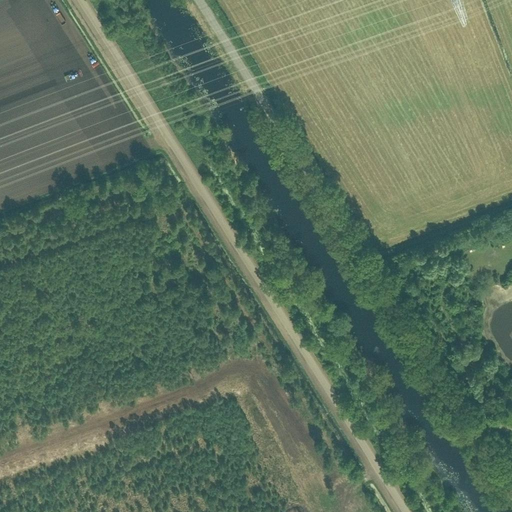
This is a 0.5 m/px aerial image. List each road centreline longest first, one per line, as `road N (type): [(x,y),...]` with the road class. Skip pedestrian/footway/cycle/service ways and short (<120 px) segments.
road 1 (unclassified): [(406,511),(81,0)]
road 2 (unclassified): [(197,0),(511,496)]
